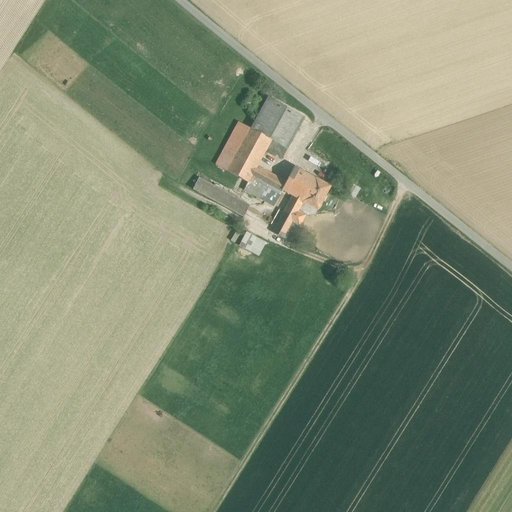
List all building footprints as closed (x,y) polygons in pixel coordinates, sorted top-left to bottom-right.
[(305,118),(268,97),(259,113),(296,133),(305,118)] [(296,133),(259,113),(250,129),(271,140),(287,149),(296,133)] [(249,128),(239,123),(216,165),(226,171),(249,128)] [(249,128),(226,171),(248,183),(257,166),(266,150),(271,140),(250,129),(249,128)] [(287,149),(271,140),(266,150),(282,159),(287,149)] [(315,178),(294,167),(286,182),(257,166),(248,183),(244,190),(273,207),(280,194),(282,190),(292,196),(272,233),(290,243),(306,215),(298,211),(303,202),(302,202),(315,178)] [(249,206),(199,178),(193,189),(244,217),(249,206)] [(330,187),(315,178),(302,202),(303,202),(317,210),(323,200),(325,197),(325,196),(330,187)] [(349,195),(356,198),(361,186),(354,183),(349,195)] [(246,231),(238,245),(258,255),(266,241),(246,231)]
